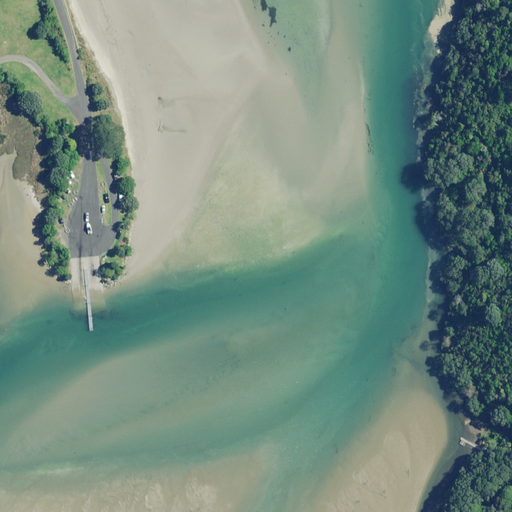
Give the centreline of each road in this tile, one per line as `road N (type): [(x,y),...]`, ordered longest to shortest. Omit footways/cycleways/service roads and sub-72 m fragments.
road 1 (residential): [(90,126),(115,206),(110,237),(103,244),(86,237),(80,220),(87,161)]
road 2 (residential): [(54,0),(90,126)]
